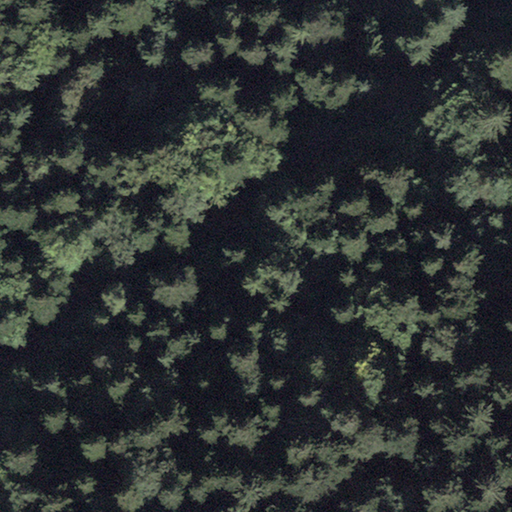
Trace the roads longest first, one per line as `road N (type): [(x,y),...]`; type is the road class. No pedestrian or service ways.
road 1 (track): [(511,0),(442,101),(320,148),(183,262),(105,303),(0,386)]
road 2 (track): [(511,483),(318,497),(264,511)]
